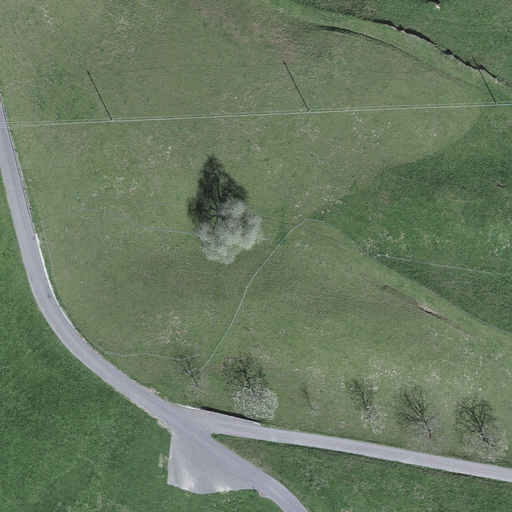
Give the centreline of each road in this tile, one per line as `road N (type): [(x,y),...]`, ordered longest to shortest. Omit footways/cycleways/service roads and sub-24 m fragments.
road 1 (residential): [(0,136),(40,295),(57,322),(108,372),(296,511)]
road 2 (track): [(175,423),(511,473)]
